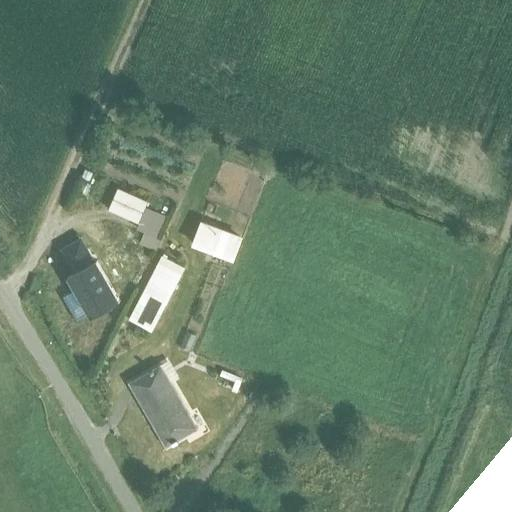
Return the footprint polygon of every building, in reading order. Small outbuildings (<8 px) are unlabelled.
[(109,210),(140,223),(146,207),(148,201),(119,187),(109,210)] [(140,223),(137,229),(156,237),(158,237),(166,216),(165,215),(146,207),(140,223)] [(200,222),(192,244),(235,261),(244,239),(217,228),(220,221),(209,216),(206,224),(200,222)] [(144,233),(140,244),(157,251),(161,240),(144,233)] [(67,260),(88,248),(81,238),(61,250),(67,260)] [(88,248),(67,260),(75,273),(68,277),(75,290),(63,297),(78,323),(90,316),(91,318),(120,301),(97,260),(96,261),(88,248)] [(146,292),(132,319),(153,329),(166,303),(168,304),(186,268),(173,262),(161,255),(143,291),(146,292)] [(170,360),(130,384),(166,447),(178,440),(199,428),(172,383),(180,378),(170,360)]
